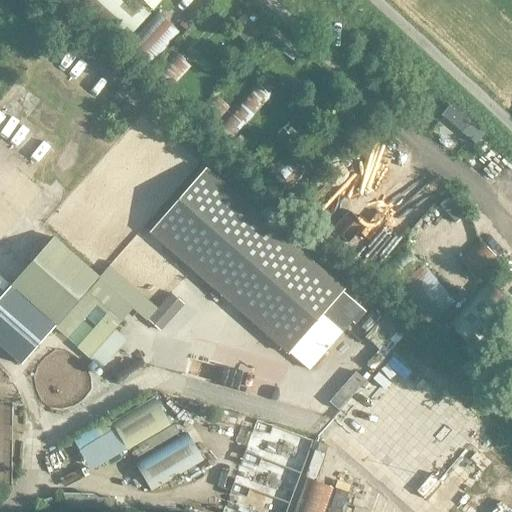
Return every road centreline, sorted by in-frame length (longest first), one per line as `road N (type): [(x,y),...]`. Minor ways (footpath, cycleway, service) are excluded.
road 1 (unclassified): [(375,0),(511,121)]
road 2 (unclassified): [(511,242),(408,145)]
